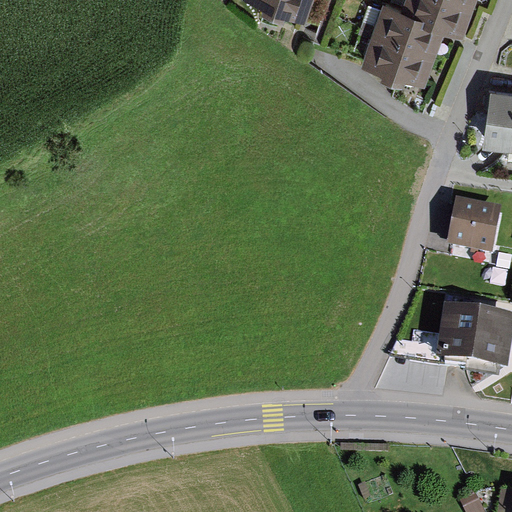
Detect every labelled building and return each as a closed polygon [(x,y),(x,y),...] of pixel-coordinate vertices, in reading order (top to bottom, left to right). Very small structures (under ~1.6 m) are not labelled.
[(268,0),(304,12),(307,0),(268,0)] [(471,2),(464,0),(406,0),(404,9),(442,22),(461,29),(471,2)] [(387,3),(376,33),(432,52),(442,22),(404,9),(387,3)] [(423,77),(432,52),(376,33),(368,58),(423,77)] [(511,91),(500,90),(492,146),(511,149),(511,91)] [(463,200),(452,255),(496,264),(507,209),(463,200)] [(511,317),(459,312),(453,369),(511,374),(511,317)] [(484,511),(479,497),(464,502),(467,511),(484,511)]
